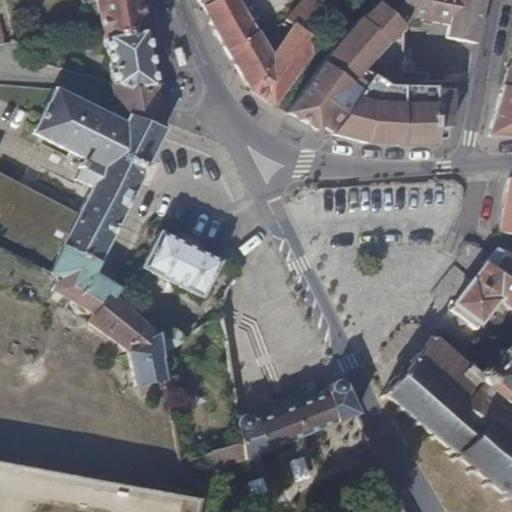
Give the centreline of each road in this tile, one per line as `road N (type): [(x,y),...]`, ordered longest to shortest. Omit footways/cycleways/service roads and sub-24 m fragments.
road 1 (residential): [(428,511),(300,268)]
road 2 (secondary): [(267,160),(334,170),(466,165)]
road 3 (secondary): [(178,0),(223,103),(267,160)]
road 4 (unclassified): [(466,165),(505,0)]
